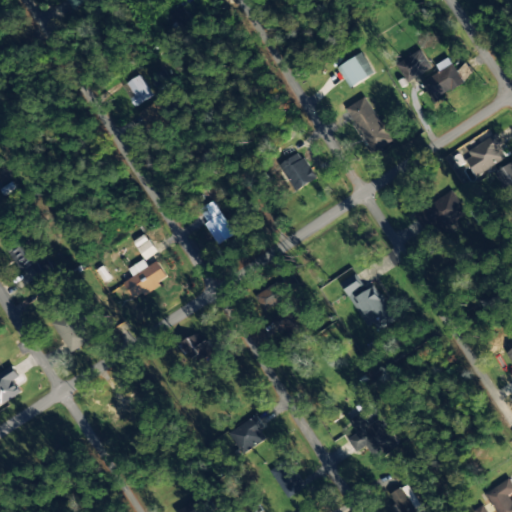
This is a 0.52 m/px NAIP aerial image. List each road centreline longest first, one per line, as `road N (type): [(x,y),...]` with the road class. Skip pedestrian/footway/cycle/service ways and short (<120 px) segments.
road 1 (residential): [(511,96),(0,433)]
road 2 (residential): [(360,511),(28,0)]
road 3 (residential): [(511,422),(238,0)]
road 4 (residential): [(142,511),(0,292)]
